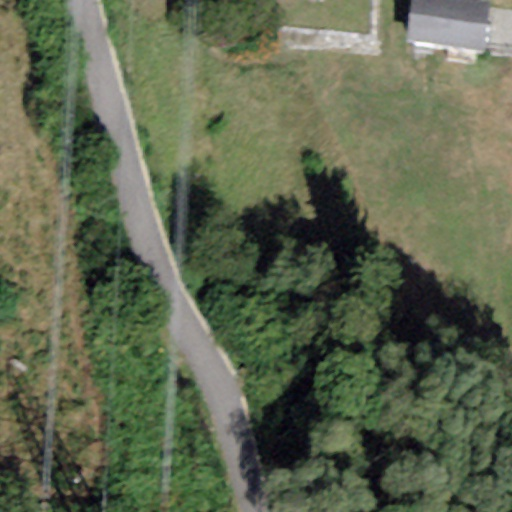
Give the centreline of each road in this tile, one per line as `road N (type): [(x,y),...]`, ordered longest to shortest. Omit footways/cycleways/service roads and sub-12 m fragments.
road 1 (unclassified): [(257,511),(229,416),(156,278),(75,0)]
road 2 (unclassified): [(511,388),(494,438),(490,511)]
